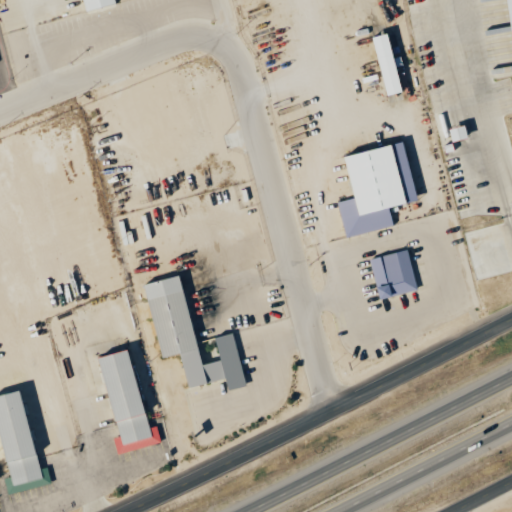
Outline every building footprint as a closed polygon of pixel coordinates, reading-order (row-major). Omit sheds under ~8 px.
[(114,4),(113,0),(81,0),(84,11),(114,4)] [(387,96),(403,92),(396,67),(402,65),(400,56),(394,58),(388,33),(372,37),(387,96)] [(345,156),(354,199),(338,202),(345,237),(393,226),(389,207),(417,201),(404,143),(345,156)] [(378,295),(416,287),(408,251),(370,258),(378,295)] [(144,284),(161,358),(180,354),(188,388),(226,379),(229,391),(246,387),(234,334),(215,338),(221,361),(201,365),(181,276),(144,284)] [(99,358),(119,437),(113,438),(117,454),(161,443),(157,426),(148,428),(129,351),(99,358)] [(8,495),(51,485),(47,468),(39,470),(21,391),(0,395),(0,436),(9,478),(5,479),(8,495)]
